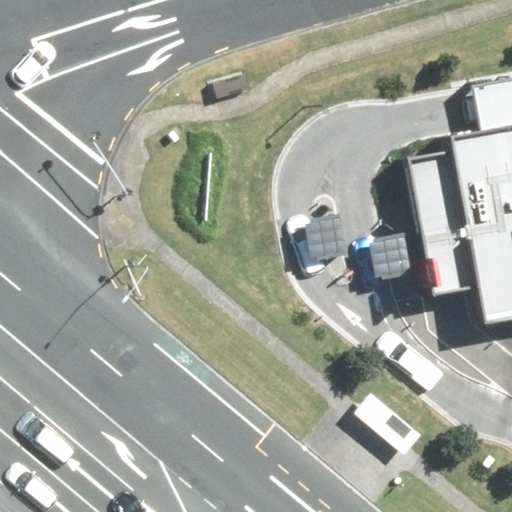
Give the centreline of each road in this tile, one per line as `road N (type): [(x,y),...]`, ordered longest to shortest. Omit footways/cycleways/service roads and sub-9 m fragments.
road 1 (tertiary): [(254,0),(0,81)]
road 2 (primary): [(0,352),(189,511)]
